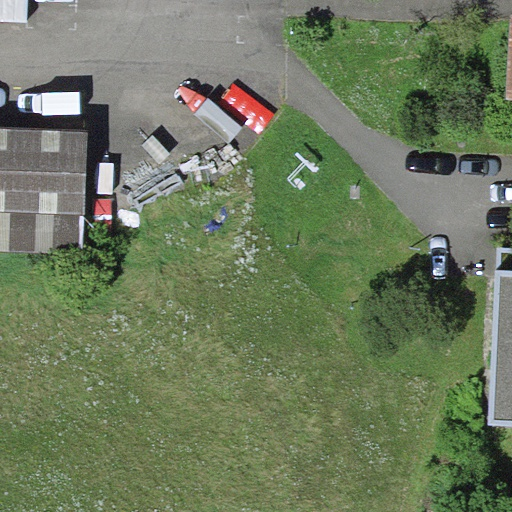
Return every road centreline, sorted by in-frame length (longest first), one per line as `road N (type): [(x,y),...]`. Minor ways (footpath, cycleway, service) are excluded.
road 1 (unknown): [(141,0),(236,48),(289,86),(334,136),(451,231)]
road 2 (unknown): [(141,0),(94,50),(40,70),(0,70)]
